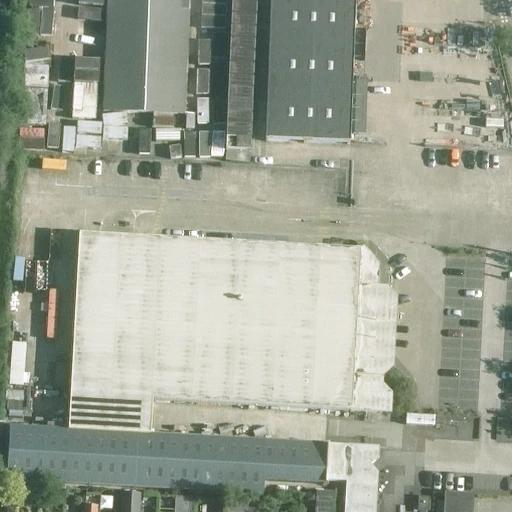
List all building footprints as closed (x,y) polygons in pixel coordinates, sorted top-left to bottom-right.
[(106,0),(102,114),(184,116),(187,0),(106,0)] [(354,0),(269,0),(265,143),(349,146),(354,0)] [(490,43),(491,27),(449,25),(448,41),(490,43)] [(350,413),(391,415),(392,395),(382,385),(383,378),(373,367),(379,266),(363,248),(359,252),(159,241),(150,402),(350,413)] [(326,486),(326,483),(328,446),(148,436),(68,432),(10,428),(7,481),(7,482),(263,496),(263,482),(326,486)] [(347,447),(328,446),(326,483),(346,484),(346,483),(351,483),(370,466),(370,467),(378,459),(379,448),(347,447)] [(370,467),(370,466),(351,483),(346,483),(346,484),(346,486),(344,511),(375,511),(377,475),(378,475),(370,467)] [(44,508),(45,489),(12,487),(11,505),(44,508)] [(139,511),(140,495),(121,494),(120,511),(139,511)] [(471,511),(473,497),(457,496),(457,495),(445,495),(443,511),(471,511)] [(417,511),(428,511),(429,499),(418,498),(417,511)] [(262,511),(263,503),(229,502),(228,511),(262,511)]
